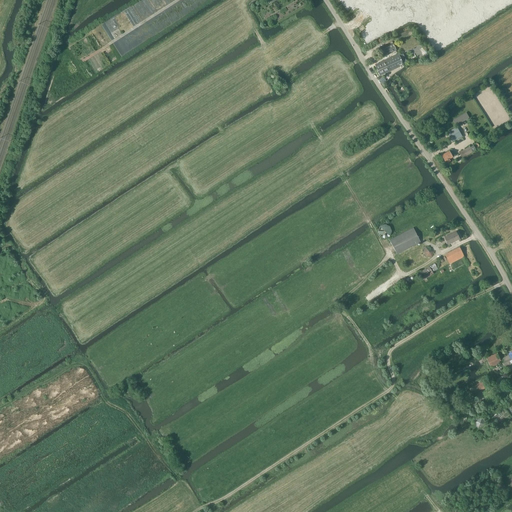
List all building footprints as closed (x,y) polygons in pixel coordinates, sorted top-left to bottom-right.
[(380,49),(380,50),(385,61),(375,65),(380,76),(403,65),(402,63),(403,63),(403,62),(404,61),(404,60),(404,58),(403,57),(402,57),(401,57),(400,57),(399,57),(398,55),(389,59),(387,55),(396,51),(393,44),(380,50),(380,49)] [(466,113),(453,120),(456,126),(469,118),(466,113)] [(447,133),(453,142),(462,137),(457,127),(447,133)] [(470,147),(459,153),(462,158),(473,152),(470,147)] [(454,153),(452,150),(449,151),(442,155),(441,155),(445,162),(446,162),(445,161),(446,161),(447,163),(451,161),(449,159),(452,157),(451,155),(454,153)] [(389,234),(389,232),(388,230),(386,229),(385,228),(384,228),(383,228),(381,229),(380,229),(380,230),(379,231),(378,232),(378,234),(378,236),(379,237),(380,238),(381,239),(383,239),(385,239),(386,239),(387,238),(389,236),(389,234)] [(420,242),(413,228),(389,241),(397,255),(420,242)] [(456,232),(445,238),(448,245),(459,239),(456,232)] [(459,247),(445,255),(449,264),(464,257),(459,247)] [(429,266),(418,273),(422,279),(433,273),(429,266)] [(497,353),(486,358),(490,367),(501,362),(504,369),(511,364),(511,352),(509,354),(509,355),(500,360),(497,353)] [(481,382),(471,387),(475,393),(484,388),(481,382)] [(482,417),(474,420),(478,428),(485,424),(482,417)]
